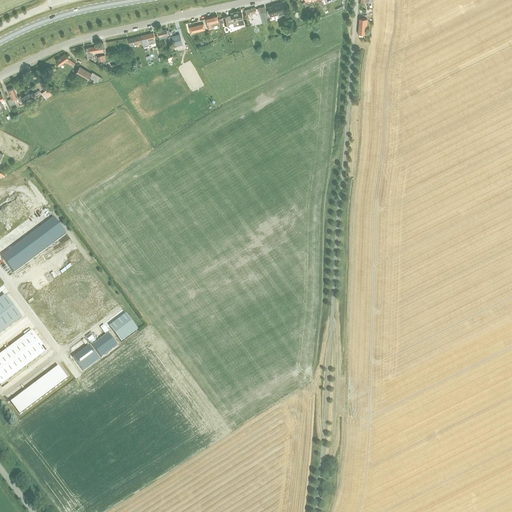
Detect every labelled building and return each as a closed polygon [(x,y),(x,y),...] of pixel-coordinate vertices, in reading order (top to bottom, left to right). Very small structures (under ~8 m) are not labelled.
[(272,6),(267,7),(270,16),(278,14),(278,16),(285,14),(282,2),(276,3),(277,4),(272,6)] [(249,9),(245,10),(246,14),(249,14),(249,16),(253,15),(253,13),(257,12),(256,8),(249,9)] [(227,16),(222,17),(224,26),(230,24),(229,24),(233,23),(232,21),(238,19),(239,25),(244,24),(243,20),(241,10),(230,13),(231,16),(227,16)] [(218,21),(217,16),(206,19),(209,28),(212,28),(211,26),(218,24),(218,21)] [(366,34),(367,19),(359,18),(358,34),(366,34)] [(203,24),(189,27),(190,34),(205,30),(203,24)] [(172,44),(170,35),(169,32),(167,32),(166,29),(157,32),(159,37),(166,35),(168,42),(167,42),(168,45),(172,44)] [(141,35),(142,41),(143,46),(155,42),(153,32),(141,35)] [(179,34),(171,36),(174,46),(182,44),(179,34)] [(142,41),(141,35),(140,35),(140,36),(128,39),(130,45),(134,44),(133,43),(142,41)] [(93,53),(103,52),(102,45),(86,48),(88,60),(89,60),(89,58),(93,57),(93,53)] [(73,66),(75,64),(69,59),(65,54),(55,61),(59,66),(66,61),(73,66)] [(98,83),(101,77),(92,72),(91,74),(79,67),(75,74),(87,81),(89,77),(94,80),(95,81),(98,83)] [(17,97),(13,88),(8,90),(11,99),(8,100),(10,106),(16,103),(14,99),(17,97)] [(54,218),(1,257),(13,274),(66,235),(54,218)] [(101,281),(93,287),(101,297),(108,291),(101,281)] [(93,287),(86,293),(93,303),(101,297),(93,287)] [(108,291),(101,297),(108,307),(116,301),(108,291)] [(86,293),(78,298),(86,308),(93,303),(86,293)] [(5,296),(0,300),(0,301),(8,312),(14,307),(5,296)] [(101,297),(93,303),(101,312),(108,307),(101,297)] [(78,298),(71,304),(78,314),(86,308),(78,298)] [(0,301),(0,313),(2,316),(8,312),(0,301)] [(93,303),(86,308),(93,318),(101,312),(93,303)] [(71,304),(64,309),(71,319),(78,314),(71,304)] [(14,307),(8,312),(16,322),(22,318),(14,307)] [(86,308),(78,314),(86,323),(93,318),(86,308)] [(64,309),(56,315),(63,325),(71,319),(64,309)] [(8,312),(2,316),(10,327),(16,322),(8,312)] [(78,314),(71,319),(78,329),(86,323),(78,314)] [(56,315),(48,321),(56,331),(63,325),(56,315)] [(109,327),(121,343),(138,331),(126,315),(109,327)] [(2,316),(0,317),(0,325),(4,331),(10,327),(2,316)] [(71,319),(63,325),(71,335),(78,329),(71,319)] [(63,325),(56,331),(63,340),(71,335),(63,325)] [(32,332),(0,355),(0,385),(1,386),(47,352),(32,332)] [(108,334),(92,346),(101,358),(117,346),(108,334)] [(89,346),(73,358),(83,372),(99,361),(89,346)] [(58,367),(53,371),(63,383),(67,379),(58,367)] [(63,383),(53,371),(49,374),(58,386),(63,383)] [(58,386),(49,374),(44,378),(53,390),(58,386)] [(53,390),(44,378),(39,381),(48,393),(53,390)] [(48,393),(39,381),(34,385),(43,397),(48,393)] [(43,397),(34,385),(29,389),(38,401),(43,397)] [(38,401),(29,389),(25,392),(34,404),(38,401)] [(34,404),(25,392),(20,396),(29,408),(34,404)] [(29,408),(20,396),(15,399),(24,411),(29,408)] [(24,411),(15,399),(10,403),(19,415),(24,411)]
